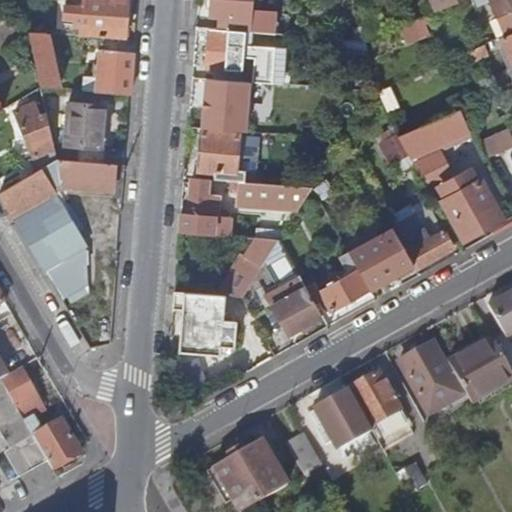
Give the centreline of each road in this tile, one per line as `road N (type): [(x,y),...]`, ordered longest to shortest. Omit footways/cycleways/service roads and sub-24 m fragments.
road 1 (residential): [(132,467),(511,254)]
road 2 (residential): [(137,397),(170,0)]
road 3 (residential): [(137,397),(79,378),(0,242)]
